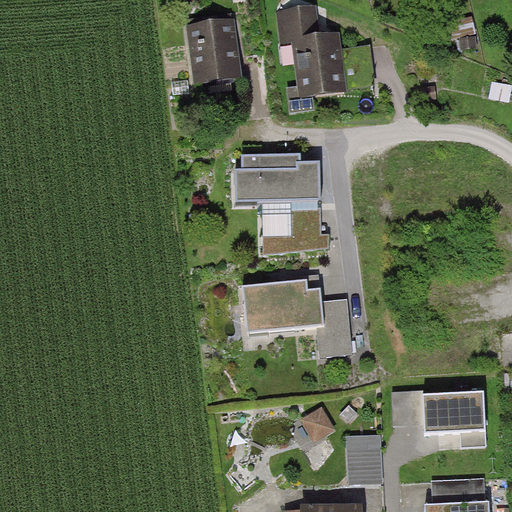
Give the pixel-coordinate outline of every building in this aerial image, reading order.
[(348,94),(342,37),(322,40),(318,9),(279,13),(283,47),(294,46),(300,99),(348,94)] [(237,23),(189,28),(196,90),(244,85),(237,23)] [(324,237),(322,166),(303,166),(303,157),(242,159),(243,175),(237,175),(238,208),(292,206),(293,239),(264,239),(264,254),(329,252),(329,237),(324,237)] [(308,285),(244,291),(248,335),(317,329),(319,363),(352,360),(348,317),(323,320),(321,294),(309,295),(308,285)] [(511,328),(487,330),(488,355),(511,354),(511,328)] [(485,388),(421,391),(423,431),(487,428),(485,388)] [(339,431),(324,410),(302,426),(318,447),(339,431)] [(381,433),(343,434),(344,484),(382,483),(381,433)] [(491,511),(490,479),(433,481),(434,501),(428,501),(428,511),(491,511)]
